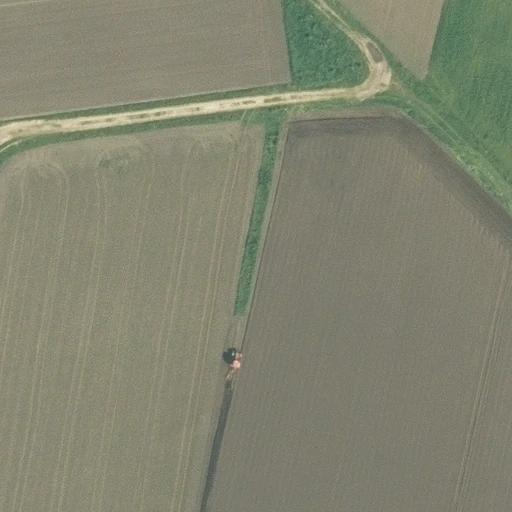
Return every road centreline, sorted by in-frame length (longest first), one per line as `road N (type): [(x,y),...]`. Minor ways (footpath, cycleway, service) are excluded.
road 1 (track): [(317,0),(374,50),(385,74),(369,91),(0,133)]
road 2 (track): [(385,74),(511,195)]
